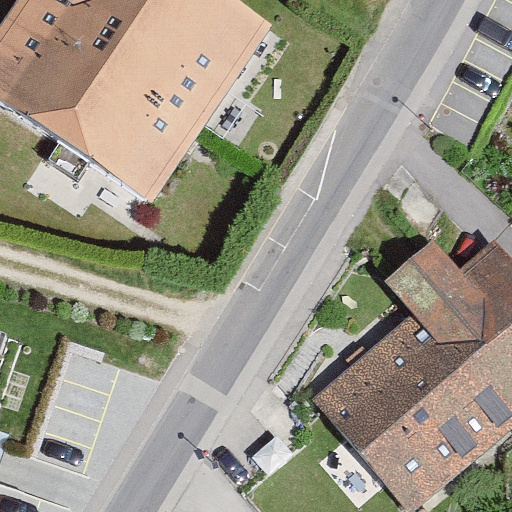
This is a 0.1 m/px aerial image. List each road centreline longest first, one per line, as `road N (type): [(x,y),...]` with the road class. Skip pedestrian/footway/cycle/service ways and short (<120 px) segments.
road 1 (tertiary): [(138,511),(445,0)]
road 2 (unknown): [(206,323),(0,261)]
